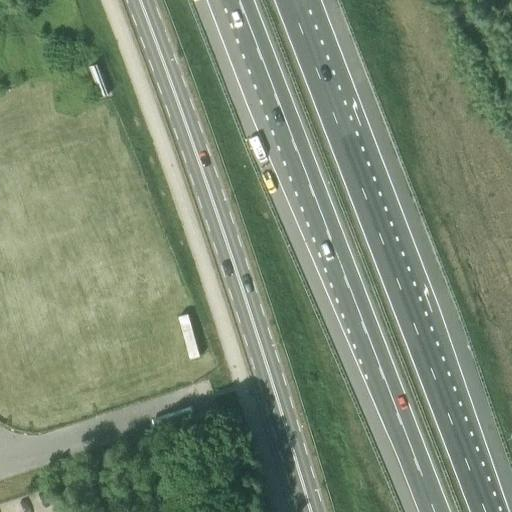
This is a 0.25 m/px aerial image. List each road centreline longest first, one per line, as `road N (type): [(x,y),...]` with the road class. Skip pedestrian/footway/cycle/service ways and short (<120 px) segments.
road 1 (motorway): [(235,0),(433,511)]
road 2 (motorway): [(485,511),(288,0)]
road 3 (secondary): [(311,511),(191,131),(140,0)]
road 4 (unclassified): [(0,470),(212,394)]
